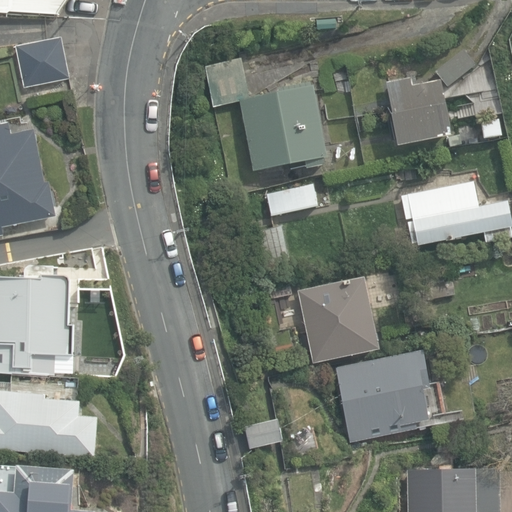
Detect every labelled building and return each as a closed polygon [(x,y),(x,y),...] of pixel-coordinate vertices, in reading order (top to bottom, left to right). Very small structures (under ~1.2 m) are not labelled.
[(0,0),(0,14),(8,15),(9,13),(55,17),(65,0),(0,0)] [(318,18),(318,29),(337,28),(336,17),(318,18)] [(18,47),(26,87),(70,78),(62,38),(18,47)] [(436,71),(449,87),(477,65),(464,49),(436,71)] [(242,101),(256,172),(307,162),(308,168),(327,164),(325,158),(328,158),(314,85),(250,98),(242,58),(206,65),(214,106),(242,101)] [(388,83),(400,145),(453,135),(442,81),(418,85),(416,73),(408,75),(409,79),(388,83)] [(498,120),(480,123),(483,140),(501,137),(498,120)] [(0,236),(5,235),(3,227),(57,216),(51,185),(46,186),(34,131),(13,135),(10,123),(0,125),(0,236)] [(473,233),(511,226),(507,204),(478,209),(473,183),(454,187),(453,182),(428,187),(430,194),(400,200),(404,221),(410,220),(415,247),(473,236),(473,233)] [(265,196),(270,218),(319,206),(314,185),(265,196)] [(259,231),(268,266),(291,261),(283,225),(259,231)] [(0,372),(51,377),(53,356),(74,356),(75,325),(71,325),(72,283),(70,277),(65,275),(55,275),(55,268),(33,267),(31,268),(28,270),(27,273),(27,278),(0,277),(0,372)] [(300,292),(315,363),(380,349),(365,278),(300,292)] [(427,300),(447,296),(444,282),(424,286),(427,300)] [(337,367),(350,436),(388,428),(389,432),(402,429),(401,425),(430,420),(424,389),(431,388),(424,351),(337,367)] [(106,376),(118,377),(119,369),(107,368),(106,376)] [(0,448),(95,456),(98,418),(80,417),(81,402),(46,399),(46,396),(0,392),(0,448)] [(246,427),(251,448),(284,441),(279,420),(246,427)] [(75,469),(0,463),(0,511),(98,511),(99,511),(72,509),(75,469)] [(500,511),(500,470),(409,471),(409,511),(500,511)]
